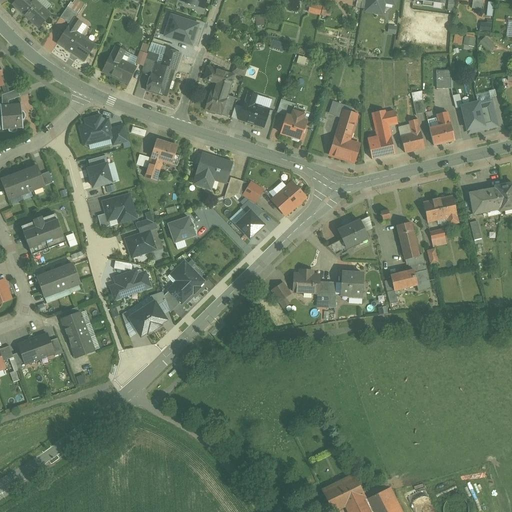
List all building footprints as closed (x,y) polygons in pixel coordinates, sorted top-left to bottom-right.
[(51,15),(34,0),(19,0),(14,6),(39,28),(51,15)] [(181,0),(181,1),(188,3),(187,5),(197,8),(197,6),(204,8),(206,0),(181,0)] [(368,0),(367,11),(378,13),(380,1),(394,4),(395,0),(368,0)] [(482,0),(473,0),(472,9),(482,10),(482,0)] [(312,16),(333,14),(333,11),(324,12),(324,3),(312,4),(312,16)] [(78,15),(68,8),(60,18),(70,25),(75,19),(78,15)] [(162,37),(192,46),(199,23),(169,14),(162,37)] [(258,26),(267,25),(266,15),(258,15),(258,26)] [(75,19),(70,25),(58,44),(67,50),(66,51),(83,62),(94,46),(75,33),(81,23),(75,19)] [(483,21),(482,31),(494,32),(494,22),(483,21)] [(457,34),(456,44),(464,45),(466,36),(457,34)] [(489,36),(481,42),(490,53),(498,46),(489,36)] [(465,46),(476,46),(477,38),(466,37),(465,46)] [(273,49),(284,51),(286,43),(275,41),(273,49)] [(125,51),(116,47),(112,56),(111,56),(103,72),(128,84),(136,68),(121,61),(125,51)] [(166,50),(161,66),(155,64),(152,74),(151,74),(146,91),(155,93),(154,94),(162,97),(162,96),(167,97),(169,90),(165,89),(168,80),(172,81),(175,71),(176,71),(181,55),(166,50)] [(148,54),(140,52),(136,64),(144,67),(147,59),(148,54)] [(160,55),(149,52),(148,54),(147,59),(157,63),(160,55)] [(247,68),(236,65),(233,73),(244,76),(247,68)] [(234,76),(208,68),(205,78),(218,82),(215,92),(211,91),(205,109),(214,112),(214,113),(227,117),(231,103),(226,102),(228,96),(227,96),(234,76)] [(451,89),(451,71),(436,71),(437,89),(451,89)] [(270,109),(255,104),(258,95),(249,92),(246,102),(245,101),(244,107),(239,120),(264,127),(270,109)] [(423,92),(412,94),(416,115),(426,113),(423,101),(423,92)] [(462,94),(455,96),(459,108),(465,107),(462,94)] [(296,105),(281,100),(277,113),(287,116),(291,117),(295,107),(295,108),(296,105)] [(478,102),(466,105),(469,116),(481,113),(478,102)] [(22,104),(1,106),(1,110),(0,109),(0,118),(2,118),(3,130),(9,130),(9,132),(11,133),(14,133),(16,133),(18,131),(18,129),(24,129),(23,121),(24,121),(25,120),(25,119),(26,118),(26,117),(26,115),(26,114),(25,113),(24,112),(22,112),(22,104)] [(244,107),(236,104),(232,117),(239,120),(244,107)] [(353,108),(339,104),(335,117),(342,119),(344,112),(351,114),(353,108)] [(295,107),(291,117),(287,116),(281,134),(292,138),(293,140),(298,142),(300,140),(301,141),(307,122),(302,121),(305,111),(295,108),(295,107)] [(386,111),(373,114),(375,124),(388,121),(386,113),(386,111)] [(395,111),(386,113),(388,121),(389,125),(397,124),(395,111)] [(481,113),(469,116),(474,136),(495,131),(490,111),(481,113)] [(342,119),(336,138),(330,156),(354,163),(360,145),(349,142),(357,116),(351,114),(344,112),(342,119)] [(454,141),(447,113),(437,115),(440,127),(430,129),(434,146),(454,141)] [(99,118),(99,117),(85,120),(87,126),(80,127),(83,139),(90,138),(91,143),(112,138),(108,121),(104,121),(100,120),(100,118),(100,117),(99,117),(99,118)] [(412,134),(401,136),(405,153),(425,148),(421,132),(420,132),(418,120),(409,122),(412,134)] [(388,121),(375,124),(378,140),(391,137),(389,125),(388,121)] [(135,127),(133,133),(147,136),(148,131),(135,127)] [(378,140),(368,142),(372,160),(395,155),(391,137),(378,140)] [(178,147),(157,141),(152,158),(146,178),(157,181),(163,161),(177,166),(180,157),(175,155),(178,147)] [(219,161),(211,159),(212,158),(202,155),(196,174),(198,175),(195,184),(210,189),(211,188),(208,187),(211,178),(226,183),(232,164),(219,160),(219,161)] [(106,165),(88,170),(93,188),(111,183),(106,165)] [(37,167),(2,180),(9,200),(45,187),(45,186),(41,175),(37,167)] [(49,172),(41,175),(45,186),(53,183),(49,172)] [(243,182),(231,178),(229,184),(226,183),(229,184),(224,200),(240,195),(243,183),(243,182)] [(263,191),(251,183),(249,187),(243,183),(240,195),(255,204),(255,203),(256,203),(263,191)] [(293,183),(273,200),(288,217),(306,200),(293,183)] [(511,184),(496,187),(500,212),(504,211),(505,216),(511,214),(511,184)] [(468,193),(473,216),(497,212),(493,189),(468,193)] [(129,195),(103,202),(104,206),(108,221),(121,217),(124,219),(125,222),(136,219),(129,195)] [(453,196),(423,203),(428,222),(448,218),(449,225),(459,223),(457,215),(453,196)] [(388,210),(378,212),(381,222),(390,219),(388,210)] [(249,241),(265,226),(251,211),(235,225),(249,241)] [(55,215),(43,219),(42,217),(34,221),(34,222),(22,227),(32,255),(66,243),(55,215)] [(196,237),(189,217),(167,225),(173,245),(196,237)] [(360,221),(351,225),(350,222),(343,225),(345,229),(339,232),(339,231),(338,231),(342,239),(346,248),(347,248),(359,242),(358,241),(366,237),(367,239),(368,238),(360,221)] [(473,223),(478,244),(486,243),(481,221),(473,223)] [(410,223),(397,226),(404,256),(405,256),(406,260),(418,257),(417,253),(418,253),(410,223)] [(443,229),(430,232),(433,247),(447,244),(443,229)] [(149,232),(125,240),(132,258),(155,250),(149,232)] [(342,239),(326,247),(336,257),(340,254),(342,257),(349,253),(347,248),(346,248),(342,239)] [(434,249),(428,251),(431,264),(438,262),(434,249)] [(418,257),(406,260),(407,265),(409,265),(410,272),(413,271),(417,285),(418,292),(431,289),(422,256),(418,257)] [(117,269),(134,271),(135,264),(118,262),(117,269)] [(204,282),(185,262),(175,272),(179,276),(179,281),(169,291),(169,292),(181,303),(182,304),(204,282)] [(73,264),(61,269),(68,289),(80,284),(73,264)] [(61,269),(49,273),(57,293),(68,289),(61,269)] [(136,271),(114,279),(117,285),(110,287),(115,300),(150,287),(145,273),(137,276),(136,271)] [(313,274),(311,271),(302,271),(300,273),(300,275),(295,274),(293,292),(302,293),(302,295),(304,297),(310,297),(312,296),(312,294),(318,294),(319,283),(320,275),(313,275),(313,274)] [(410,272),(397,275),(396,272),(390,274),(391,276),(390,277),(391,280),(394,291),(417,285),(413,271),(410,272)] [(342,272),(340,297),(360,299),(362,273),(342,272)] [(49,273),(37,278),(45,298),(57,293),(49,273)] [(391,280),(384,282),(387,295),(394,294),(394,291),(391,280)] [(4,281),(0,282),(0,303),(11,299),(4,281)] [(324,283),(319,283),(318,294),(325,294),(325,297),(327,297),(326,305),(329,305),(330,283),(324,282),(324,283)] [(283,284),(272,291),(272,292),(271,292),(278,302),(279,302),(280,302),(291,294),(283,284)] [(181,303),(169,292),(164,297),(170,313),(181,303)] [(396,303),(394,294),(387,295),(389,304),(396,303)] [(154,302),(129,318),(141,337),(150,331),(151,332),(158,328),(157,326),(166,321),(154,302)] [(78,308),(62,314),(64,319),(80,313),(78,308)] [(261,308),(255,312),(262,321),(267,317),(261,308)] [(64,319),(62,320),(68,338),(68,340),(69,341),(76,358),(95,351),(80,313),(64,319)] [(50,341),(48,335),(33,340),(40,359),(54,354),(55,354),(50,341)] [(58,339),(50,341),(55,354),(54,354),(55,357),(63,354),(58,339)] [(33,340),(18,346),(21,352),(25,365),(26,364),(40,359),(33,340)] [(10,347),(0,350),(0,355),(3,362),(14,358),(13,355),(10,347)] [(21,352),(13,355),(14,358),(19,370),(27,367),(26,364),(25,365),(21,352)] [(13,374),(16,383),(22,380),(19,371),(13,374)] [(390,511),(381,493),(367,500),(363,492),(355,475),(322,491),(332,511),(336,511),(345,507),(347,511),(390,511)] [(386,480),(363,492),(367,500),(381,493),(390,487),(386,480)] [(401,511),(390,487),(381,493),(390,511),(401,511)] [(468,511),(469,510),(468,505),(465,501),(461,498),(456,497),(451,498),(447,501),(444,505),(443,510),(443,511),(468,511)]
